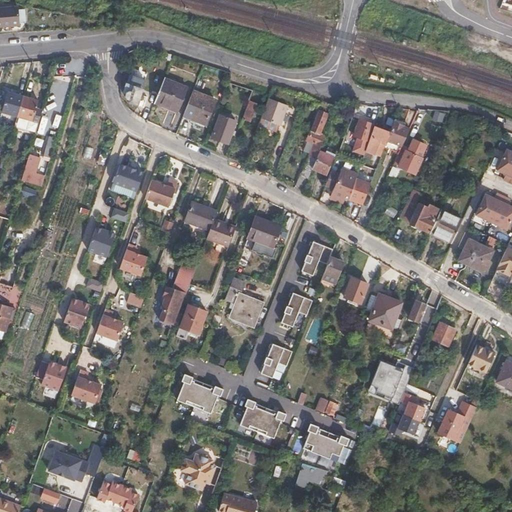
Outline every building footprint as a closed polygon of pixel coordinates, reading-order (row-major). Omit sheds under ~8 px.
[(0,26),(19,25),(19,22),(18,14),(18,8),(0,8),(0,26)] [(131,75),(128,84),(127,83),(124,91),(127,92),(126,94),(128,98),(130,99),(129,102),(138,104),(140,98),(143,100),(145,95),(141,93),(143,88),(142,88),(144,80),(131,75)] [(186,86),(165,78),(155,102),(177,111),(186,86)] [(251,96),(253,91),(238,86),(237,91),(251,96)] [(215,100),(193,91),(184,115),(206,123),(215,100)] [(18,116),(23,97),(7,92),(5,100),(0,98),(0,109),(3,110),(3,111),(18,116)] [(38,122),(42,107),(37,106),(39,100),(24,96),(23,97),(18,116),(38,122)] [(293,107),(268,98),(258,125),(277,132),(280,125),(286,127),(293,107)] [(250,100),(243,118),(251,122),(258,103),(250,100)] [(433,111),(432,121),(442,122),(443,112),(433,111)] [(319,151),(322,143),(315,140),(324,117),(314,113),(305,141),(314,144),(309,156),(316,159),(319,151)] [(236,121),(221,114),(212,136),(228,143),(236,121)] [(366,150),(375,125),(376,124),(361,118),(355,136),(358,137),(354,150),(365,154),(366,150)] [(402,147),(408,133),(402,130),(405,123),(395,120),(390,131),(386,141),(402,147)] [(386,142),(386,141),(390,131),(375,125),(366,150),(377,154),(382,141),(386,142)] [(414,139),(408,152),(419,157),(425,145),(414,139)] [(408,152),(401,149),(395,162),(400,164),(399,166),(414,173),(421,158),(419,157),(408,152)] [(511,151),(506,149),(497,169),(505,173),(503,178),(511,182),(511,151)] [(333,157),(319,151),(316,159),(314,164),(312,168),(327,174),(333,157)] [(40,186),(42,177),(33,174),(38,158),(29,154),(21,180),(40,186)] [(303,192),(312,168),(314,164),(306,162),(304,169),(303,170),(297,188),(303,192)] [(137,191),(144,173),(120,164),(114,183),(137,191)] [(357,177),(358,174),(343,168),(341,174),(331,170),(327,183),(335,186),(331,197),(342,202),(344,198),(349,199),(357,177)] [(371,183),(357,177),(349,199),(362,204),(371,183)] [(169,180),(167,186),(152,181),(145,199),(169,207),(177,183),(169,180)] [(137,191),(114,183),(111,191),(134,199),(137,191)] [(407,220),(421,191),(415,188),(401,217),(407,220)] [(425,193),(421,191),(407,220),(428,230),(439,208),(422,200),(425,193)] [(494,198),(485,194),(475,214),(506,229),(511,216),(511,206),(508,204),(510,199),(497,193),(494,198)] [(208,235),(214,219),(217,212),(192,202),(184,225),(208,235)] [(129,213),(115,208),(112,216),(126,221),(129,213)] [(452,242),(462,220),(441,210),(431,232),(452,242)] [(281,227),(256,217),(248,237),(255,240),(273,247),(281,227)] [(228,246),(236,227),(214,219),(208,235),(207,239),(228,246)] [(114,232),(95,226),(87,249),(106,256),(114,232)] [(484,248),(485,247),(469,239),(460,259),(483,270),(492,252),(484,248)] [(273,247),(255,240),(251,250),(256,252),(256,253),(262,255),(262,254),(273,258),(277,248),(273,247)] [(331,256),(334,249),(314,240),(309,254),(308,254),(305,261),(306,261),(303,270),(314,275),(320,260),(328,264),(331,256)] [(137,247),(129,244),(120,268),(141,275),(148,258),(135,253),(137,247)] [(511,249),(507,247),(503,255),(492,279),(504,285),(509,276),(511,278),(511,249)] [(345,262),(331,256),(328,264),(321,281),(331,285),(332,281),(336,283),(345,262)] [(182,260),(178,269),(194,275),(197,266),(182,260)] [(162,321),(175,325),(190,284),(194,275),(178,269),(172,287),(167,286),(164,297),(166,298),(162,309),(165,310),(162,321)] [(87,285),(101,290),(104,283),(90,278),(87,285)] [(245,282),(235,278),(231,287),(241,291),(245,282)] [(352,278),(345,296),(360,303),(368,284),(352,278)] [(241,291),(231,287),(225,300),(236,304),(231,316),(254,325),(262,304),(253,300),(254,299),(246,295),(245,297),(240,295),(241,291)] [(141,308),(145,297),(131,292),(127,302),(141,308)] [(313,300),(294,292),(289,305),(288,305),(285,312),(286,312),(282,321),(294,326),(300,312),(307,315),(313,300)] [(379,294),(369,319),(391,328),(401,303),(379,294)] [(72,297),(64,321),(81,327),(89,303),(72,297)] [(419,321),(426,304),(416,299),(409,317),(419,321)] [(0,329),(5,331),(13,309),(0,304),(0,329)] [(207,311),(189,304),(181,327),(199,334),(207,311)] [(430,326),(437,309),(426,304),(419,321),(430,326)] [(105,308),(97,332),(118,340),(125,322),(112,317),(114,312),(105,308)] [(29,330),(34,314),(26,311),(21,327),(29,330)] [(440,322),(433,339),(448,345),(455,329),(440,322)] [(404,334),(398,331),(392,346),(398,350),(404,334)] [(293,351),(273,343),(268,357),(267,356),(264,363),(265,364),(262,372),(273,377),(279,363),(287,366),(293,351)] [(467,367),(480,374),(481,370),(486,373),(494,353),(477,345),(467,367)] [(49,362),(41,360),(36,376),(43,379),(41,383),(59,389),(67,366),(49,360),(49,362)] [(377,360),(367,392),(398,402),(409,370),(377,360)] [(497,381),(511,387),(511,363),(506,361),(497,381)] [(89,372),(81,369),(72,393),(96,402),(102,384),(87,378),(89,372)] [(193,376),(184,373),(181,380),(184,381),(177,399),(185,403),(186,402),(201,408),(202,409),(211,413),(218,394),(220,395),(223,388),(214,385),(214,386),(192,378),(193,376)] [(419,421),(425,408),(413,403),(415,397),(403,392),(400,401),(407,404),(403,414),(419,421)] [(300,393),(297,403),(302,405),(306,394),(300,393)] [(256,401),(247,398),(244,405),(246,406),(239,424),(248,428),(248,427),(264,434),(274,438),(281,420),(283,421),(286,414),(277,410),(277,411),(255,403),(256,401)] [(321,398),(316,409),(321,411),(326,400),(321,398)] [(342,402),(330,398),(324,412),(336,417),(342,402)] [(438,433),(460,443),(476,408),(462,402),(457,414),(448,410),(438,433)] [(379,426),(386,411),(379,408),(372,423),(379,426)] [(391,422),(387,431),(399,436),(401,430),(413,434),(419,421),(403,414),(398,425),(391,422)] [(318,425),(310,422),(307,430),(309,431),(305,442),(306,442),(304,447),(311,450),(310,450),(330,458),(330,457),(336,460),(338,455),(339,455),(344,444),(346,445),(349,438),(340,434),(339,436),(318,427),(318,425)] [(249,456),(250,448),(234,445),(233,453),(249,456)] [(95,476),(102,457),(105,451),(94,447),(89,462),(62,452),(54,472),(77,480),(77,479),(85,482),(88,473),(89,474),(95,476)] [(186,484),(195,488),(197,482),(205,485),(206,483),(210,485),(216,467),(212,465),(214,460),(210,459),(207,455),(204,454),(201,456),(197,455),(194,461),(187,459),(182,471),(190,473),(186,484)] [(329,471),(303,462),(296,486),(306,490),(309,483),(323,488),(328,474),(329,471)] [(117,500),(122,484),(112,481),(111,483),(104,480),(97,498),(109,503),(110,498),(117,500)] [(197,482),(195,488),(204,491),(205,485),(197,482)] [(128,508),(133,510),(139,493),(132,490),(132,488),(122,484),(117,500),(122,502),(121,506),(128,509),(128,508)] [(58,502),(61,494),(45,487),(41,496),(58,502)] [(224,492),(222,497),(231,500),(232,494),(224,492)] [(226,511),(255,511),(258,502),(232,494),(231,500),(222,497),(219,509),(227,511),(226,511)] [(0,511),(18,511),(21,505),(0,497),(0,511)]
